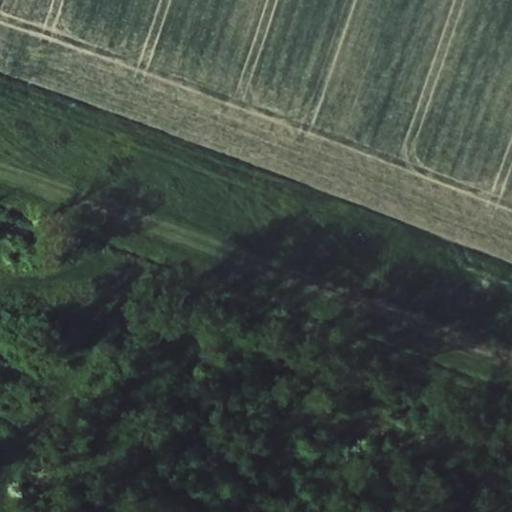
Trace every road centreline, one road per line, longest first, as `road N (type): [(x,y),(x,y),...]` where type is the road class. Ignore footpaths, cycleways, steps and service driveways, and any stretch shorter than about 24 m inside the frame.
road 1 (track): [(511,409),(0,209)]
road 2 (track): [(145,270),(71,365),(0,479)]
